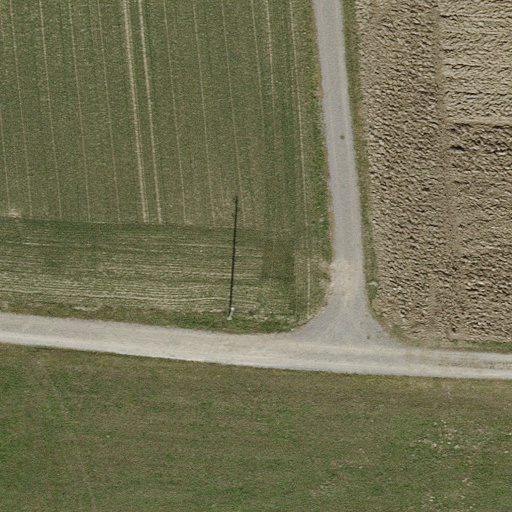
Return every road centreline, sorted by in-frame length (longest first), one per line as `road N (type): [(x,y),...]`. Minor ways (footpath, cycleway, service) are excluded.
road 1 (track): [(0,326),(511,357)]
road 2 (track): [(372,348),(337,0)]
